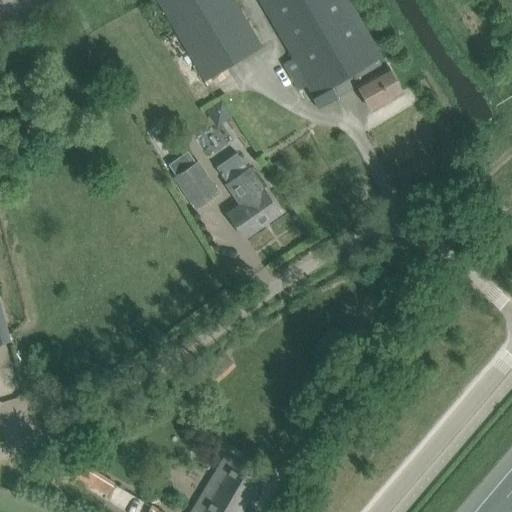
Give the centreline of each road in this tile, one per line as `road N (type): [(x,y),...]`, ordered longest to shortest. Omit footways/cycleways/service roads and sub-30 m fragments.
road 1 (residential): [(0,451),(131,389),(347,242),(400,229),(425,238),(511,317)]
road 2 (unclassified): [(378,511),(511,356)]
